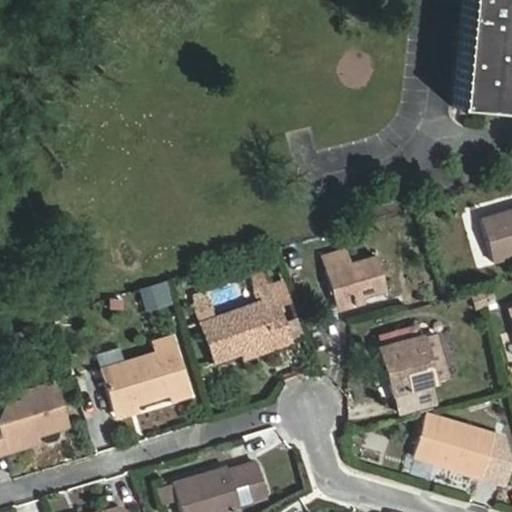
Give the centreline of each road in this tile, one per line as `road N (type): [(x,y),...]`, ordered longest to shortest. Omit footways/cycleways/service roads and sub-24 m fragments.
road 1 (residential): [(0,492),(254,416)]
road 2 (residential): [(441,511),(333,478),(309,410)]
